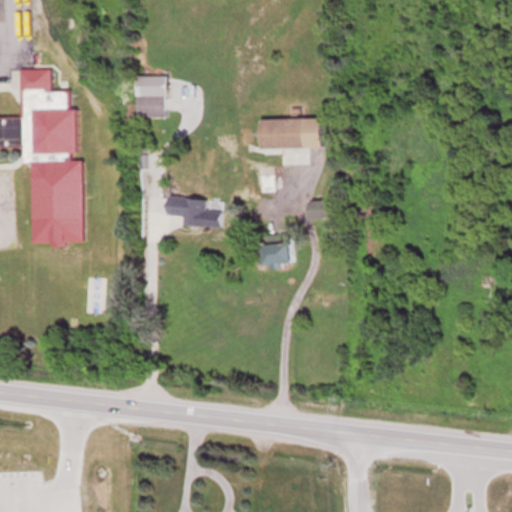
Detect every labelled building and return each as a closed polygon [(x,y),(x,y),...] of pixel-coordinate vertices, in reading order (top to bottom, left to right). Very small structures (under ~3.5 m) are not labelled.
[(0,146),(24,145),(24,161),(30,161),(34,243),(86,241),(82,158),(78,159),(75,107),(70,107),(69,89),(52,90),(51,67),(22,69),(24,109),(0,110),(0,146)] [(136,75),(136,115),(165,115),(165,75),(136,75)] [(183,224),(204,226),(207,199),(168,194),(166,214),(183,216),(183,224)] [(308,200),(308,217),(333,217),(333,200),(308,200)] [(262,243),(262,265),(292,265),(292,243),(262,243)]
